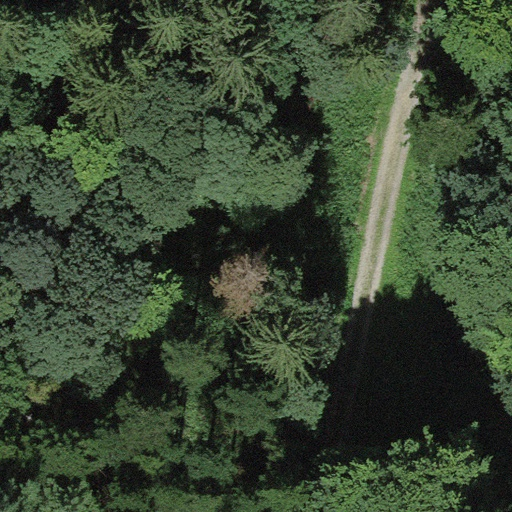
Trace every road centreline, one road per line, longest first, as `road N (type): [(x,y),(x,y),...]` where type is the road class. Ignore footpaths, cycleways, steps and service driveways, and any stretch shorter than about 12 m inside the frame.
road 1 (track): [(430,0),(385,237),(316,511)]
road 2 (track): [(511,122),(449,0)]
